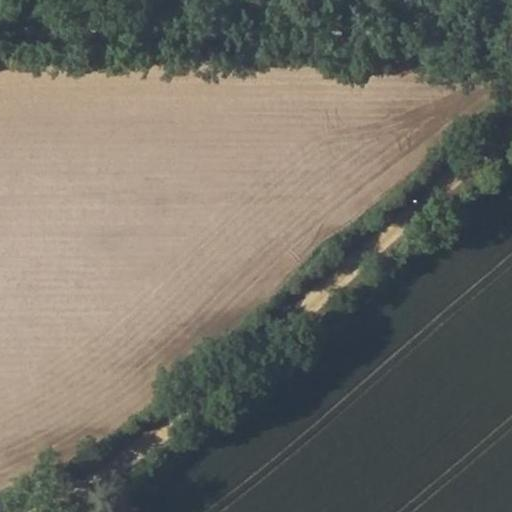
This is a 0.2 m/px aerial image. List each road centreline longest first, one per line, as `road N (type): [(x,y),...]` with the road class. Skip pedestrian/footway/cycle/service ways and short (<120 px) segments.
road 1 (track): [(511,133),(169,443),(33,511)]
road 2 (unclassified): [(511,34),(0,37)]
